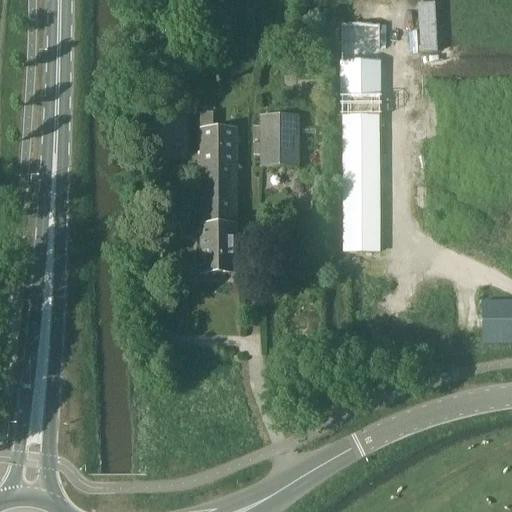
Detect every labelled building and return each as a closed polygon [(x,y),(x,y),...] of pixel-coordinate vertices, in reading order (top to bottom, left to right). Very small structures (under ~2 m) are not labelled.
[(183,64),(183,0),(151,0),(151,63),(183,64)] [(378,119),(379,119),(379,26),(341,26),(341,119),(343,119),(343,252),(378,252),(378,119)] [(260,168),(298,168),(298,118),(260,119),(260,168)] [(200,169),(236,169),(236,133),(201,133),(200,169)] [(200,277),(236,277),(236,169),(200,169),(200,277)] [(511,342),(511,303),(483,303),(483,343),(511,342)]
